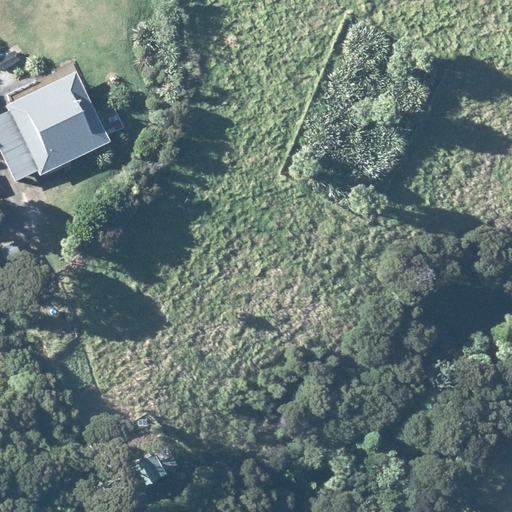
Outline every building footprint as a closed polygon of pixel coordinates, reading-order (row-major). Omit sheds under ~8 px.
[(76,74),(6,108),(39,176),(109,143),(76,74)] [(115,107),(100,114),(110,136),(126,129),(115,107)] [(22,261),(15,244),(2,249),(9,266),(22,261)] [(48,305),(31,311),(44,342),(61,335),(48,305)] [(164,478),(153,457),(130,469),(141,490),(164,478)]
